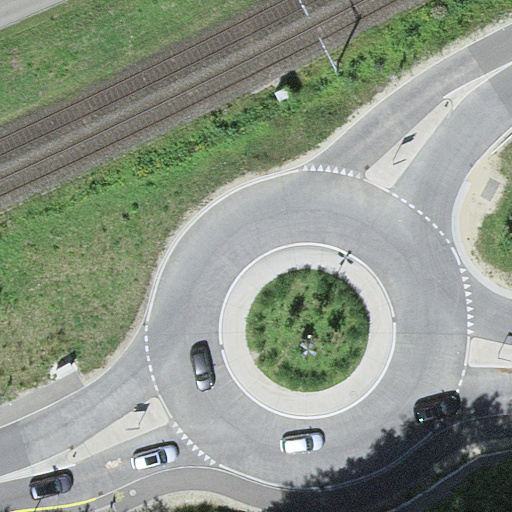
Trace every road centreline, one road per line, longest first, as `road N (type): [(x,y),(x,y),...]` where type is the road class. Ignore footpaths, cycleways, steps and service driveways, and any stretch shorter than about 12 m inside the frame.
road 1 (primary): [(0,487),(77,480),(190,444),(252,442)]
road 2 (secondary): [(511,58),(426,89),(336,168),(307,205)]
road 3 (primary): [(180,327),(102,402),(0,465)]
road 4 (secondary): [(411,262),(422,211),(444,166),(511,76)]
road 5 (primary): [(307,205),(275,209),(219,240),(199,265),(180,327)]
road 6 (primary): [(252,442),(317,454),(380,430),(404,407)]
road 7 (primary): [(180,327),(199,395),(252,442)]
road 8 (primary): [(411,262),(366,221),(307,205)]
